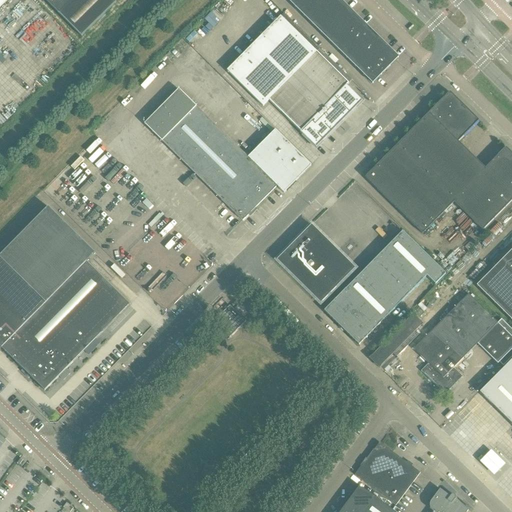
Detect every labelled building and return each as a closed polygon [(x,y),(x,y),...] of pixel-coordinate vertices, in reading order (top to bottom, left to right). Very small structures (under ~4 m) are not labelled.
[(44,0),(81,37),(116,3),(113,0),(44,0)] [(354,15),(347,8),(346,8),(347,7),(346,6),(346,7),(344,5),(338,0),(288,0),(295,7),(295,8),(296,8),(304,16),(303,16),(304,17),(305,16),(312,24),(312,25),(313,25),(321,33),(321,34),(322,33),(329,41),(330,42),(338,49),(338,50),(339,50),(344,55),(346,58),(347,59),(347,58),(354,66),(355,67),(363,74),(363,75),(364,75),(372,83),(371,83),(372,84),(373,83),(372,83),(379,76),(380,76),(380,75),(388,67),(389,67),(389,66),(397,58),(397,59),(398,58),(397,57),(397,58),(389,50),(390,49),(389,49),(388,49),(381,41),(380,40),(380,41),(372,33),(373,32),(372,32),(371,32),(364,25),(364,24),(363,23),(363,24),(355,16),(356,16),(355,15),(354,15)] [(351,81),(344,73),(284,14),(280,18),(280,17),(227,71),(263,107),(269,101),(300,131),(300,132),(316,149),(362,102),(346,86),(351,81)] [(196,107),(179,90),(144,125),(162,142),(236,216),(232,220),(233,220),(231,222),(236,228),(277,187),(284,194),(286,191),(287,192),(296,183),(295,182),(311,166),(275,130),(248,158),(196,107)] [(365,178),(385,198),(470,114),(449,93),(365,178)] [(470,114),(385,198),(422,235),(454,203),(482,231),(511,200),(511,154),(506,149),(485,170),(457,143),(478,122),(470,114)] [(45,391),(129,305),(86,263),(95,254),(48,208),(0,256),(0,350),(2,349),(45,391)] [(328,242),(311,226),(277,261),(293,277),(299,272),(301,274),(300,274),(300,275),(300,276),(301,277),(302,277),(303,277),(303,276),(304,277),(299,283),(320,304),(355,269),(333,247),(332,248),(327,243),(328,242)] [(324,312),(359,346),(380,324),(426,277),(435,285),(445,275),(402,232),(361,274),(324,312)] [(511,321),(511,320),(511,251),(511,252),(511,253),(503,261),(503,260),(502,261),(503,262),(495,269),(494,269),(494,270),(486,278),(486,277),(485,278),(486,279),(478,286),(477,287),(478,287),(486,295),(485,295),(486,296),(487,295),(494,303),(495,304),(503,311),(503,312),(504,312),(511,320),(511,321)] [(511,357),(511,330),(501,320),(497,323),(468,295),(413,350),(428,364),(421,372),(445,395),(462,377),(453,368),(477,344),(497,364),(499,363),(503,366),(511,357)] [(228,309),(216,321),(230,335),(243,323),(228,309)] [(413,316),(370,359),(379,368),(393,353),(396,357),(418,335),(415,332),(422,325),(413,316)] [(511,360),(479,393),(511,425),(511,360)] [(354,476),(396,506),(420,473),(411,467),(413,465),(408,462),(407,463),(379,443),(354,476)] [(17,464),(21,468),(26,462),(21,459),(17,464)] [(393,511),(359,486),(340,511),(393,511)] [(467,511),(468,511),(457,503),(454,501),(455,500),(455,499),(455,498),(455,497),(455,496),(454,496),(453,495),(452,495),(452,496),(451,496),(450,496),(450,497),(440,490),(431,501),(430,502),(430,503),(429,504),(429,505),(429,507),(429,508),(430,509),(430,510),(431,510),(432,511),(433,511),(432,511),(467,511)] [(66,503),(64,507),(63,508),(68,511),(70,511),(73,508),(66,503)]
